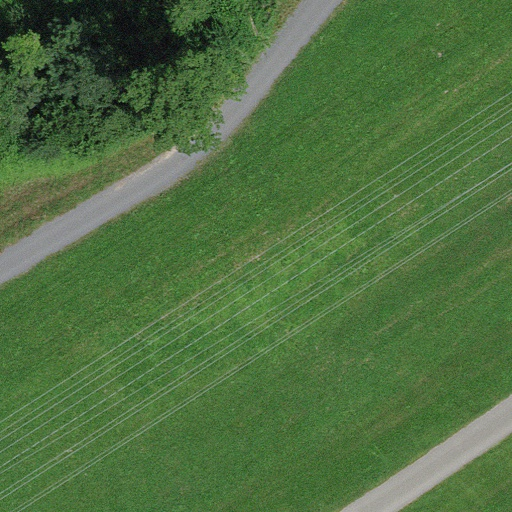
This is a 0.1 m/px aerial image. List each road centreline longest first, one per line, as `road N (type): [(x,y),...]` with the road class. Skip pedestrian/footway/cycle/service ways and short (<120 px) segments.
road 1 (track): [(0,275),(197,146),(319,0)]
road 2 (track): [(511,415),(365,511)]
